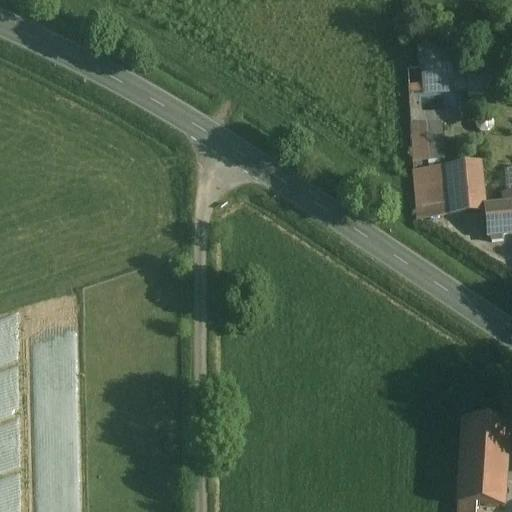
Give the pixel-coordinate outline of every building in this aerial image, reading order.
[(483,95),(502,94),(500,65),(481,66),(483,95)] [(457,68),(419,70),(420,87),(458,85),(457,68)] [(477,170),(439,173),(442,211),(416,213),(417,221),(480,216),(477,170)] [(511,209),(485,212),(487,238),(511,236),(511,209)] [(509,427),(461,424),(455,508),(503,511),(509,427)]
